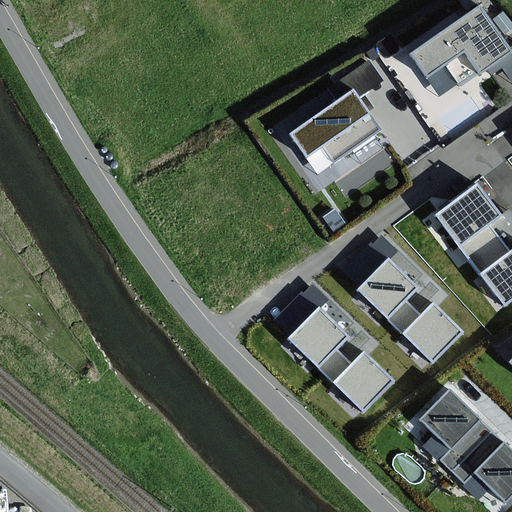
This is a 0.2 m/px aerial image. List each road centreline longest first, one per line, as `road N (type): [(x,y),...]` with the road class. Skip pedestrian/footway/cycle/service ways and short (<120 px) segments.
road 1 (unclassified): [(213,338),(117,212),(0,16)]
road 2 (residential): [(213,338),(476,153)]
road 3 (unclassified): [(387,511),(213,338)]
